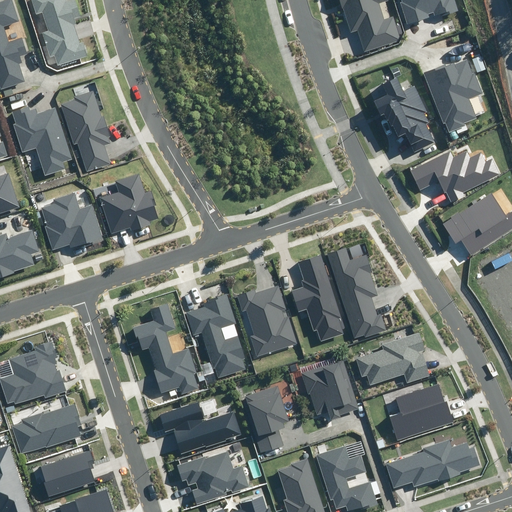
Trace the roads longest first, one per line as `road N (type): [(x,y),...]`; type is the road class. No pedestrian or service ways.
road 1 (residential): [(372,189),(486,371),(511,435)]
road 2 (residential): [(221,240),(157,127),(112,0)]
road 3 (residential): [(155,511),(81,286)]
road 4 (residential): [(299,0),(372,189)]
road 5 (residential): [(221,240),(372,189)]
road 6 (residential): [(81,286),(221,240)]
